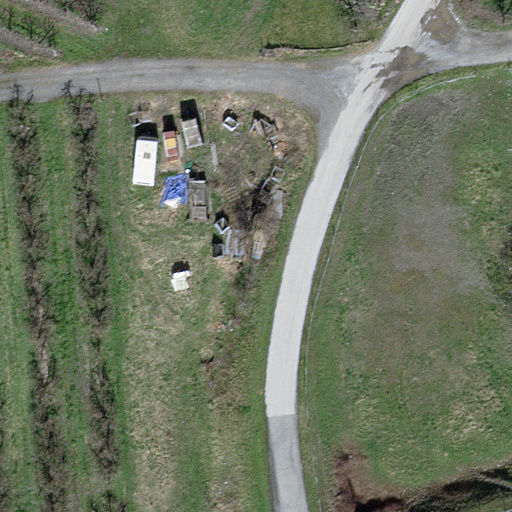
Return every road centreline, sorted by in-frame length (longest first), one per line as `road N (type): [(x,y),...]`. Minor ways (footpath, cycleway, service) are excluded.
road 1 (unclassified): [(379,73),(324,180),(289,315),(279,402),(290,511)]
road 2 (residential): [(0,88),(379,73)]
road 3 (track): [(379,73),(511,43)]
